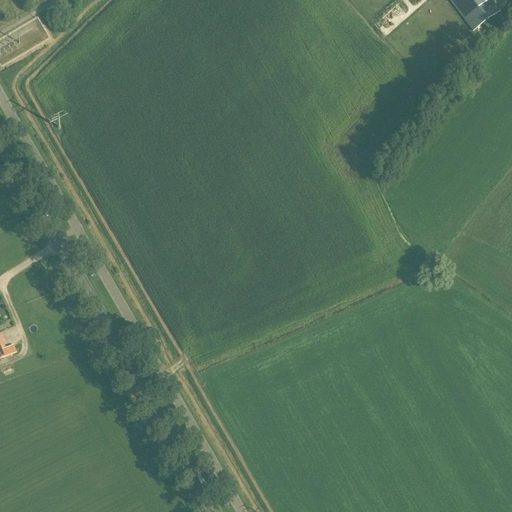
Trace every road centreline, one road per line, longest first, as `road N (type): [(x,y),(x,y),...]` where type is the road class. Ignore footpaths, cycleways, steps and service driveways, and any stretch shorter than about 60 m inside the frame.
road 1 (primary): [(215,511),(0,140)]
road 2 (unclassified): [(202,444),(0,93)]
